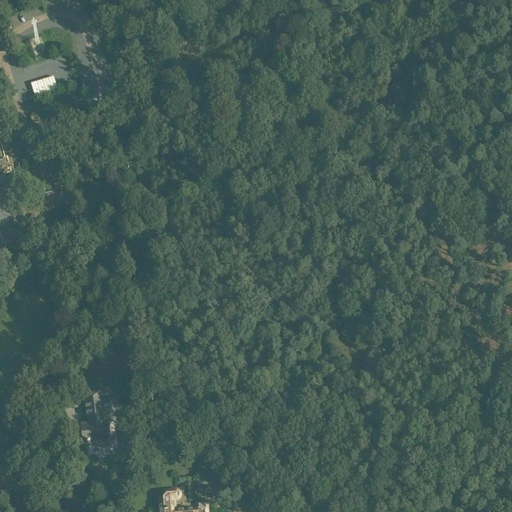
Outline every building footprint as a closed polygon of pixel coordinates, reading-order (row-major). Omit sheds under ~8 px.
[(48,54),(41,34),(28,39),(35,59),(48,54)] [(29,116),(35,134),(44,131),(38,113),(29,116)] [(0,230),(3,229),(3,231),(0,232),(0,237),(2,245),(17,241),(14,231),(17,230),(16,226),(23,224),(22,224),(13,226),(7,205),(5,206),(1,191),(6,189),(2,174),(4,174),(0,158),(0,230)] [(105,417),(119,415),(116,396),(100,399),(98,389),(83,391),(86,419),(87,419),(87,420),(89,419),(90,425),(82,426),(83,435),(82,435),(83,443),(84,443),(85,446),(100,444),(100,447),(110,446),(108,423),(105,423),(105,417)] [(158,495),(159,511),(205,511),(205,503),(197,503),(198,509),(171,511),(170,501),(175,500),(178,498),(179,493),(177,490),(174,489),(169,489),(164,490),(158,495)] [(67,505),(82,503),(81,496),(66,498),(67,505)] [(262,511),(269,507),(263,500),(250,510),(251,511),(262,511)]
